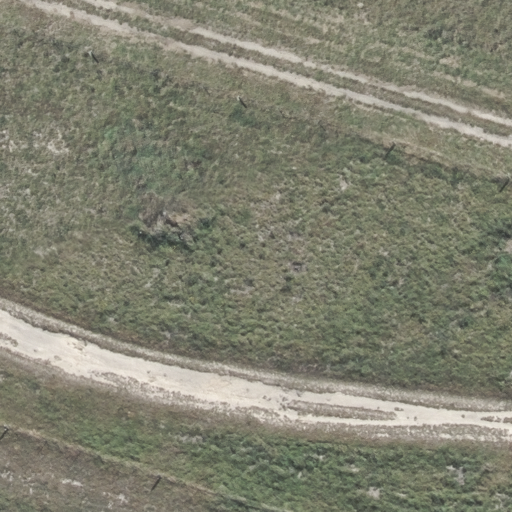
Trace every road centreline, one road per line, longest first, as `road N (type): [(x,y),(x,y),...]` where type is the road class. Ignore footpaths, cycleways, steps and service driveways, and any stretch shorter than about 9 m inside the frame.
road 1 (track): [(0,334),(213,403),(511,411)]
road 2 (track): [(511,122),(335,294),(159,385)]
